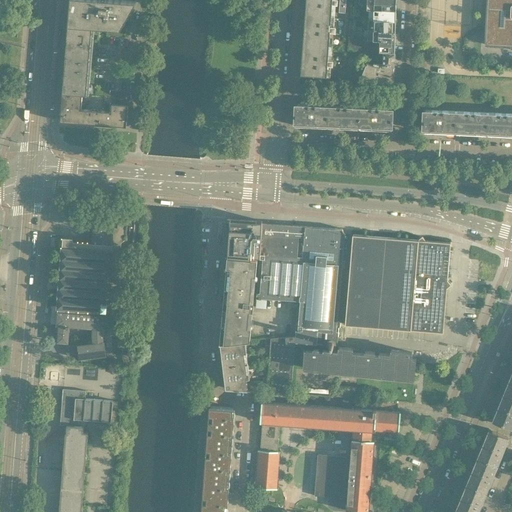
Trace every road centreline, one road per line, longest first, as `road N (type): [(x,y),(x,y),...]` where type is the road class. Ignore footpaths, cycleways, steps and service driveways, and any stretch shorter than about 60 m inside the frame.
road 1 (residential): [(243,511),(248,398),(213,396),(206,336),(220,203)]
road 2 (secondary): [(14,511),(40,185)]
road 3 (tertiary): [(511,209),(269,180)]
road 4 (tertiary): [(268,197),(401,206),(493,227)]
road 5 (residential): [(422,511),(506,308)]
road 6 (tertiary): [(40,185),(221,193)]
road 7 (tertiary): [(222,178),(42,166)]
road 8 (secondary): [(35,0),(22,167)]
road 9 (secondary): [(42,166),(55,0)]
road 10 (secondary): [(13,268),(0,429)]
road 11 (residential): [(401,147),(408,0)]
road 12 (residential): [(272,140),(282,0)]
road 13 (residential): [(272,140),(401,147)]
